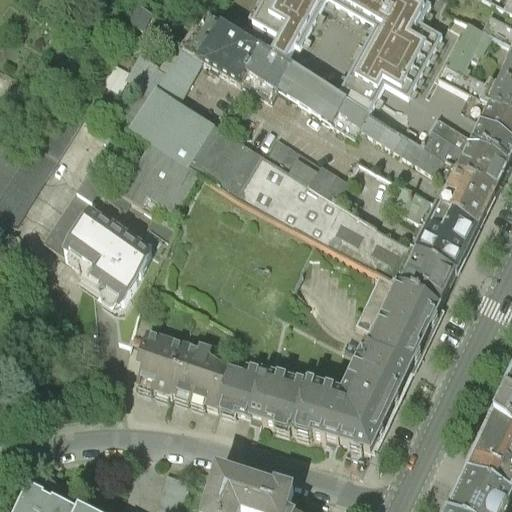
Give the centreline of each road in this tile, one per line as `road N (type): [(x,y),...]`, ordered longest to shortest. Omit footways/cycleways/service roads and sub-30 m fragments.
road 1 (residential): [(390,511),(160,445),(57,450),(0,472)]
road 2 (primary): [(400,511),(511,279)]
